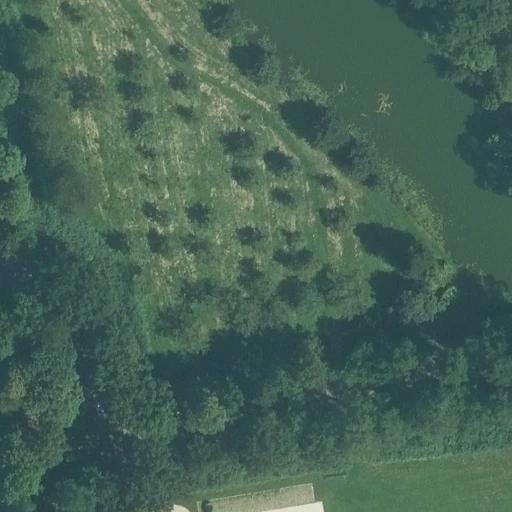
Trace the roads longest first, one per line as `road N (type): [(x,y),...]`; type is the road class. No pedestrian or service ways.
road 1 (unclassified): [(115,438),(348,386),(511,365)]
road 2 (unclassified): [(0,271),(45,287),(83,325),(115,438)]
